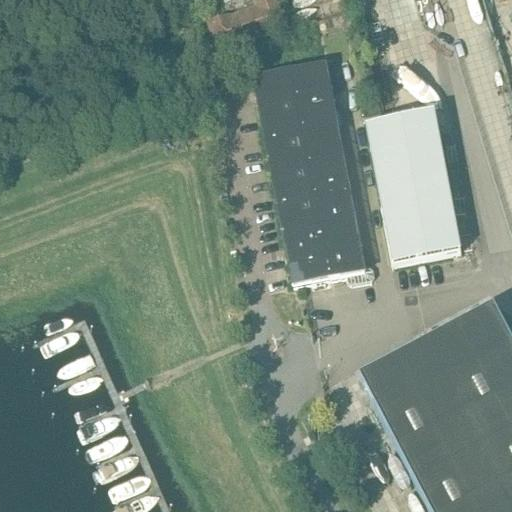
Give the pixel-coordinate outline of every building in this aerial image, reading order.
[(203,30),(212,56),(284,30),(273,0),(266,0),(256,4),(258,10),(203,30)] [(156,64),(148,67),(151,78),(179,67),(174,53),(162,57),(164,61),(156,64)] [(369,272),(364,274),(325,72),(254,86),(294,292),(347,282),(348,287),(351,290),(372,286),(374,282),(373,275),(369,272)] [(461,258),(434,120),(367,133),(393,271),(461,258)] [(511,511),(511,349),(494,316),(361,386),(426,511),(511,511)]
